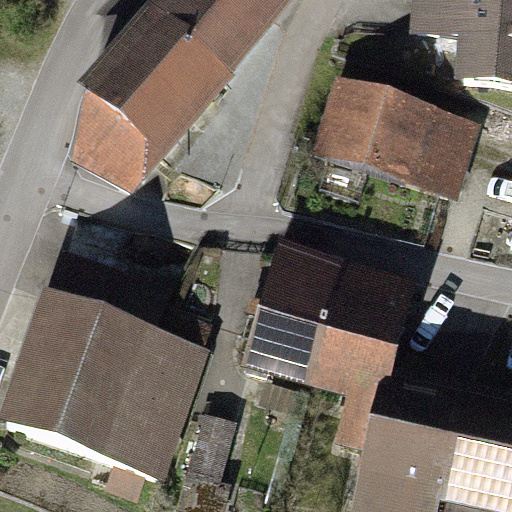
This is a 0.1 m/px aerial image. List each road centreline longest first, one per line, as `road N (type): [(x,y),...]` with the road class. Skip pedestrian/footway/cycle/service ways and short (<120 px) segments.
road 1 (residential): [(511,285),(317,239),(184,222),(26,177)]
road 2 (unclassified): [(109,0),(91,21),(26,177)]
